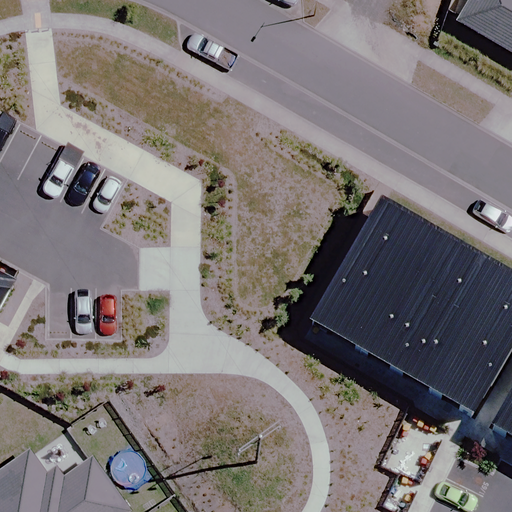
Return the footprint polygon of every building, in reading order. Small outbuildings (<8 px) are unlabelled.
[(511,0),(467,0),(456,20),(511,53),(511,0)] [(469,416),(511,344),(511,280),(376,201),(305,320),(469,416)] [(0,312),(20,277),(0,265),(0,312)] [(511,387),(489,427),(511,440),(511,387)] [(0,511),(125,511),(128,510),(91,459),(62,480),(55,469),(44,476),(27,453),(0,472),(0,511)]
